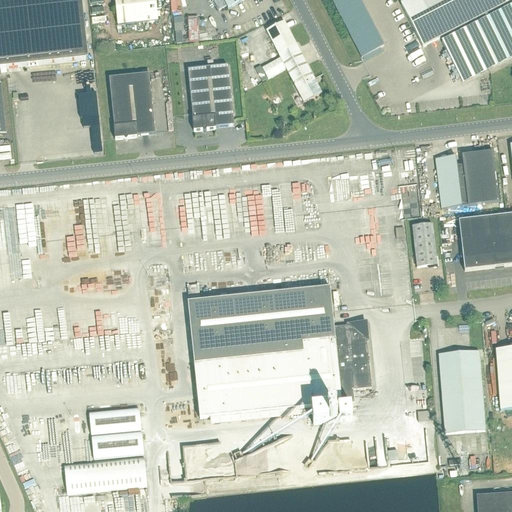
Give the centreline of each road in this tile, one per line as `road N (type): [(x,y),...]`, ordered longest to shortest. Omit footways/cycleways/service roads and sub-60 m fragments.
road 1 (unclassified): [(0,182),(363,143)]
road 2 (unclassified): [(363,143),(296,0)]
road 3 (unclassified): [(511,124),(363,143)]
